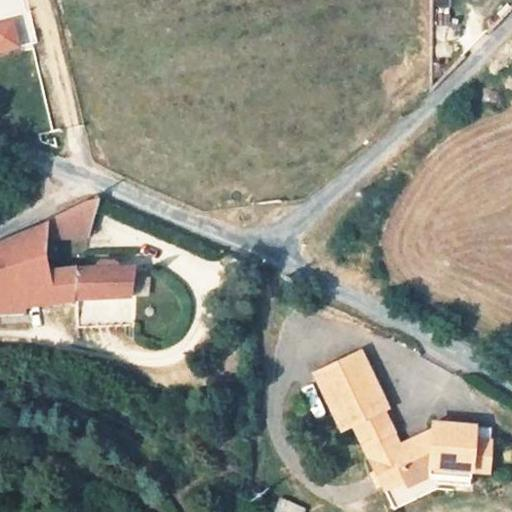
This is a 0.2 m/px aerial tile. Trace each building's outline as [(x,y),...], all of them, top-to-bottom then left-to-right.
[(0,22),(0,55),(22,50),(14,19),(0,22)] [(0,310),(8,310),(0,274),(59,260),(58,253),(88,236),(78,203),(0,256),(0,310)] [(137,280),(61,287),(63,321),(146,316),(137,280)] [(333,429),(345,451),(374,436),(361,413),(367,409),(336,357),(291,381),(321,435),(333,429)] [(399,441),(398,445),(383,451),(354,468),(371,497),(413,474),(421,494),(450,495),(452,479),(470,479),(471,434),(413,431),(413,442),(399,441)] [(383,451),(374,436),(345,451),(354,468),(383,451)] [(378,511),(388,511),(421,494),(413,474),(371,497),(378,511)]
